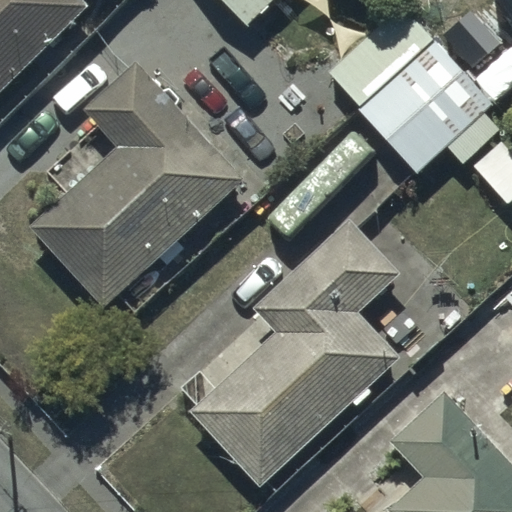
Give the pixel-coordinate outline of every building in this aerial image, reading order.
[(0,0),(0,74),(76,0),(0,0)] [(226,0),(248,22),(270,0),(226,0)] [(395,0),(324,65),(414,164),(443,138),(459,156),(497,122),(481,104),(490,95),(403,0),(395,0)] [(511,0),(498,0),(511,14),(511,0)] [(27,216),(100,297),(239,173),(134,55),(84,100),(116,136),(27,216)] [(186,400),(257,478),(398,348),(356,302),(397,264),(348,210),(252,299),(272,321),(186,400)] [(511,511),(511,457),(440,381),(385,433),(419,468),(388,497),(400,510),(398,511),(511,511)]
